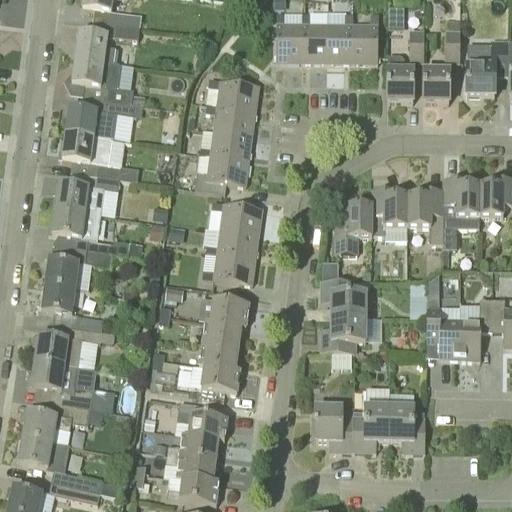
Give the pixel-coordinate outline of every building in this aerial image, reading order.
[(112,0),(84,0),(82,14),(110,18),(112,0)] [(285,14),(285,1),(274,1),(274,14),(285,14)] [(276,69),(301,69),(302,30),(284,30),(284,19),(277,19),(277,30),(276,30),(276,69)] [(301,69),(327,69),(327,30),(326,30),(309,30),(309,20),(302,19),(302,30),(301,69)] [(327,69),(352,69),(352,31),(352,20),(345,20),(345,31),(327,30),(327,69)] [(352,31),(352,69),(378,70),(378,20),(370,20),(370,31),(352,31)] [(444,37),(444,69),(458,69),(459,37),(457,37),(458,26),(445,26),(445,37),(444,37)] [(79,38),(75,64),(104,68),(112,69),(114,54),(106,53),(107,42),(136,46),(138,34),(116,31),(92,28),(91,40),(79,38)] [(408,37),(408,69),(423,69),(423,37),(408,37)] [(509,81),(509,51),(509,47),(492,47),(492,53),(467,53),(467,102),(494,102),(494,81),(509,81)] [(387,61),(387,90),(387,108),(413,108),(413,76),(403,76),(403,65),(399,61),(387,61)] [(82,91),(80,103),(130,110),(132,100),(132,96),(117,94),(120,72),(118,72),(118,70),(112,69),(104,68),(75,64),(72,90),(82,91)] [(209,81),(221,83),(222,74),(211,73),(209,81)] [(423,76),(423,108),(449,108),(449,76),(423,76)] [(205,110),(206,111),(206,110),(255,117),(259,92),(220,86),(220,87),(210,85),(209,92),(207,92),(205,110)] [(132,100),(130,110),(137,111),(142,111),(143,111),(145,102),(132,100)] [(69,114),(65,140),(94,143),(112,146),(116,120),(135,123),(137,111),(130,110),(80,103),(78,115),(69,114)] [(216,119),(213,137),(252,142),(255,117),(206,110),(206,111),(205,118),(216,119)] [(200,153),(199,160),(199,161),(248,167),(252,142),(213,137),(211,155),(200,153)] [(74,168),(72,180),(96,183),(118,186),(131,187),(131,186),(137,186),(138,175),(119,173),(124,148),(112,146),(94,143),(65,140),(62,166),(74,168)] [(199,161),(199,160),(197,160),(195,178),(197,178),(196,185),(194,196),(224,200),(225,190),(245,192),(248,167),(199,161)] [(59,190),(55,215),(100,221),(103,196),(117,198),(118,186),(96,183),(72,180),(70,191),(59,190)] [(443,185),(443,196),(443,211),(444,211),(444,234),(479,234),(479,222),(479,190),(467,190),(467,185),(443,185)] [(492,190),(479,190),(479,222),(503,223),(503,211),(511,211),(511,185),(492,185),(492,190)] [(371,195),(371,211),(371,221),(372,222),(372,241),(384,241),(384,233),(407,233),(407,201),(395,201),(395,196),(371,195)] [(420,201),(407,201),(407,233),(428,233),(428,250),(442,250),(443,234),(444,234),(444,211),(443,211),(443,196),(420,196),(420,201)] [(223,217),(220,235),(258,240),(262,215),(224,210),(213,209),(212,216),(223,217)] [(371,211),(348,211),(348,219),(335,219),(335,261),(357,261),(357,243),(371,244),(372,241),(372,222),(371,221),(371,211)] [(166,227),(168,214),(155,213),(153,225),(166,227)] [(86,246),(85,258),(111,261),(126,263),(128,249),(112,247),(111,250),(96,247),(100,221),(55,215),(52,241),(82,245),(81,246),(86,246)] [(161,245),(163,230),(152,229),(150,244),(161,245)] [(183,247),(185,234),(169,232),(167,245),(183,247)] [(217,260),(255,266),(258,240),(220,235),(218,253),(207,251),(206,259),(217,260)] [(142,250),(129,248),(128,260),(140,262),(142,250)] [(111,261),(85,258),(83,269),(109,273),(111,261)] [(255,266),(217,260),(214,278),(204,277),(203,284),(213,285),(213,286),(252,291),(255,266)] [(48,266),(45,291),(75,295),(78,270),(48,266)] [(160,279),(159,279),(151,277),(149,289),(157,290),(158,291),(160,279)] [(331,311),(331,323),(365,324),(365,299),(370,293),(369,288),(355,288),(321,287),(321,311),(331,311)] [(54,318),(52,331),(100,337),(102,326),(77,322),(77,321),(72,320),(75,295),(45,291),(42,317),(54,318)] [(181,307),(183,295),(166,293),(165,304),(181,307)] [(439,366),(459,366),(460,328),(439,327),(439,314),(438,314),(438,301),(426,300),(425,352),(439,353),(439,366)] [(205,329),(241,334),(246,334),(249,311),(212,305),(209,327),(205,327),(205,329)] [(480,340),(492,340),(492,308),(479,308),(478,328),(460,328),(459,366),(480,366),(480,340)] [(503,355),(511,354),(511,316),(503,316),(503,308),(492,308),(492,340),(503,340),(503,355)] [(159,313),(158,321),(168,322),(169,314),(159,313)] [(168,322),(158,321),(157,330),(167,331),(168,322)] [(365,324),(331,323),(331,336),(321,336),(320,359),(331,359),(350,360),(355,360),(355,348),(365,348),(365,324)] [(205,329),(202,350),(238,354),(241,334),(205,329)] [(81,347),(99,349),(99,347),(100,338),(100,337),(52,331),(50,343),(38,342),(35,367),(77,373),(81,347)] [(113,349),(114,340),(100,338),(99,347),(113,349)] [(202,350),(199,370),(235,375),(238,354),(202,350)] [(154,358),(153,365),(162,367),(163,359),(154,358)] [(162,367),(153,365),(151,375),(161,376),(162,367)] [(55,396),(53,409),(102,417),(102,416),(89,415),(91,403),(91,396),(74,393),(77,373),(35,367),(31,393),(55,396)] [(142,379),(144,368),(133,367),(132,378),(142,379)] [(235,375),(199,370),(199,372),(191,371),(188,393),(202,395),(211,396),(237,400),(240,376),(235,375)] [(376,448),(389,448),(389,400),(389,394),(365,394),(365,414),(365,424),(353,424),(353,458),(376,458),(376,448)] [(389,400),(389,448),(401,448),(401,459),(424,459),(425,425),(414,425),(414,414),(414,401),(389,400)] [(27,418),(23,443),(52,449),(55,434),(69,437),(70,428),(87,431),(87,427),(100,430),(102,417),(53,409),(51,422),(27,418)] [(174,440),(182,441),(218,446),(224,447),(227,425),(206,422),(207,412),(179,409),(177,418),(178,418),(177,428),(176,428),(174,440)] [(329,458),(353,458),(353,424),(353,414),(315,413),(314,448),(330,448),(329,458)] [(154,435),(155,425),(144,424),(143,434),(154,435)] [(167,452),(166,461),(215,467),(218,446),(182,441),(180,453),(167,452)] [(50,489),(99,499),(102,487),(58,478),(63,451),(52,449),(23,443),(18,469),(46,474),(45,476),(52,478),(50,489)] [(166,451),(154,450),(153,458),(165,460),(166,451)] [(163,482),(169,483),(213,489),(215,467),(166,461),(163,482)] [(145,473),(136,472),(134,479),(144,481),(145,473)] [(144,481),(134,480),(133,492),(142,493),(144,481)] [(213,489),(169,483),(167,495),(166,505),(216,511),(219,489),(213,489)] [(97,510),(99,499),(50,489),(48,499),(54,501),(97,510)] [(13,493),(8,511),(38,511),(41,500),(13,493)]
